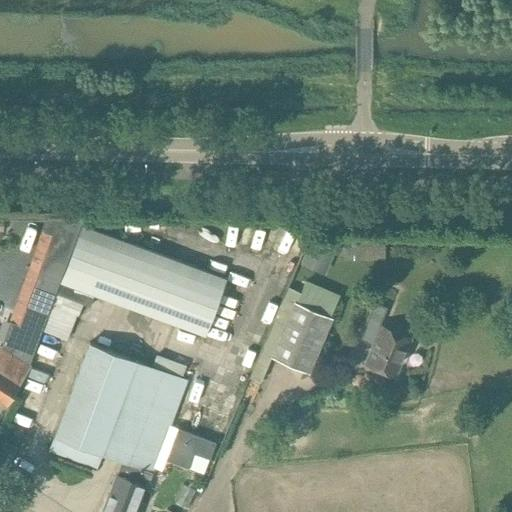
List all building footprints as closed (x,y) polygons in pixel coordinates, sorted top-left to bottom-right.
[(0,344),(0,346),(30,365),(80,224),(83,217),(48,218),(43,231),(53,235),(21,328),(9,322),(0,344)] [(226,277),(82,224),(61,281),(60,284),(53,303),(48,318),(72,326),(76,315),(78,316),(82,305),(90,308),(95,294),(204,334),(226,277)] [(384,233),(344,233),(344,260),(384,260),(384,233)] [(275,320),(250,378),(260,382),(271,357),(308,373),(332,317),(330,316),(340,294),(306,280),(301,292),(289,287),(275,320)] [(386,307),(373,302),(361,331),(376,337),(365,364),(394,376),(400,360),(404,360),(408,350),(406,346),(410,337),(379,324),(386,307)] [(102,454),(122,462),(152,472),(187,379),(182,377),(186,365),(157,354),(152,366),(89,342),(49,449),(97,467),(102,454)] [(30,365),(0,346),(0,399),(6,403),(30,365)] [(132,511),(138,497),(143,485),(147,486),(152,472),(122,462),(117,475),(116,475),(102,511),(132,511)]
